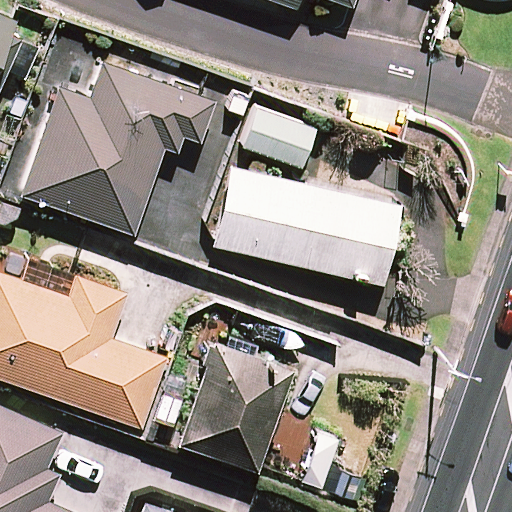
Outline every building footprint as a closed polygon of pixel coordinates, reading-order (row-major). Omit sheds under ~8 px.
[(0,75),(19,36),(7,30),(11,19),(10,19),(0,14),(0,75)] [(209,94),(99,56),(85,94),(52,83),(15,190),(129,230),(159,144),(174,149),(179,133),(193,138),(209,94)] [(310,125),(252,104),(238,143),(296,163),(310,125)] [(392,201),(226,164),(208,240),(374,278),(392,201)] [(64,292),(0,269),(0,375),(136,422),(160,353),(104,334),(120,289),(71,272),(64,292)] [(287,366),(210,339),(174,439),(252,466),(287,366)] [(56,429),(0,404),(0,511),(75,511),(42,497),(54,470),(41,464),(56,429)] [(185,511),(149,500),(145,511),(185,511)]
